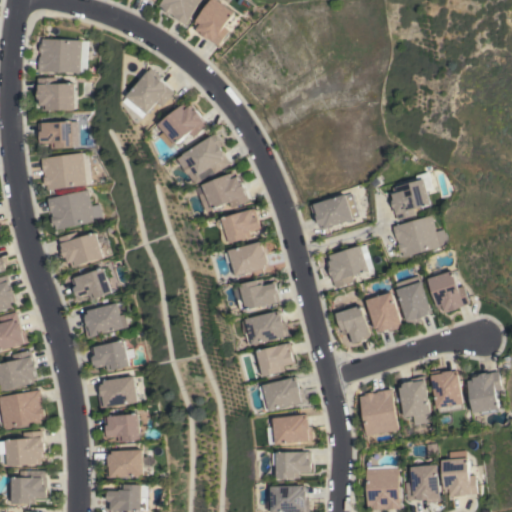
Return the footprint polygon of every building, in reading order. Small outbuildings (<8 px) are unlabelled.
[(200,0),(185,24),(173,16),(174,16),(170,13),(170,14),(162,9),(163,8),(159,5),(162,0),(200,0)] [(218,0),(234,12),(223,27),(229,30),(218,46),(209,39),(208,40),(195,30),(198,26),(194,23),(210,0),(218,0)] [(39,71),(39,56),(40,56),(40,52),(39,52),(40,43),(42,43),(42,38),(88,40),(87,73),(39,71)] [(128,96),(152,67),(162,76),(160,78),(166,83),(166,84),(175,92),(163,105),(158,101),(148,113),(128,96)] [(75,109),(43,110),(42,105),(39,105),(39,99),(38,99),(37,91),(38,91),(37,78),(56,77),(56,83),(74,83),(75,109)] [(160,124),(185,103),(188,107),(192,104),(209,125),(194,137),(190,132),(177,144),(160,124)] [(72,120),(74,147),(51,148),(51,143),(39,144),(38,123),(72,120)] [(216,133),(221,141),(220,141),(222,145),(220,146),(225,153),(224,153),(230,163),(216,173),(203,180),(196,184),(190,173),(188,174),(183,166),(184,165),(180,158),(216,133)] [(81,152),(87,152),(91,183),(86,183),(86,184),(48,190),(47,185),(45,185),(41,158),(81,152)] [(435,189),(427,191),(431,204),(414,208),(416,215),(398,220),(395,208),(394,209),(391,200),(393,199),(391,193),(397,191),(396,186),(418,181),(417,175),(429,171),(435,189)] [(233,172),(236,177),(238,176),(240,181),(242,181),(246,189),(245,189),(250,200),(233,208),(230,202),(214,209),(213,208),(207,210),(200,194),(201,193),(199,187),(233,172)] [(88,189),(91,205),(99,204),(102,218),(94,220),(94,221),(56,230),(55,225),(53,225),(51,216),(52,216),(51,212),(50,212),(47,198),(88,189)] [(359,216),(353,218),(353,219),(325,228),(321,229),(318,217),(314,218),(310,205),(345,194),(346,195),(352,193),(359,216)] [(226,244),(224,243),(222,239),(223,233),(219,227),(218,224),(219,220),(223,219),(223,218),(252,209),(254,217),(257,216),(257,217),(259,217),(261,225),(260,225),(261,228),(250,231),(251,235),(247,236),(248,238),(226,244)] [(432,215),(437,231),(445,229),(449,244),(404,257),(403,252),(400,252),(393,226),(432,215)] [(72,267),(70,262),(66,263),(58,237),(76,231),(78,238),(95,232),(103,257),(72,267)] [(265,240),(269,253),(267,253),(269,261),(268,261),(269,267),(237,276),(233,261),(229,262),(226,253),(230,252),(230,250),(265,240)] [(366,244),(373,269),(351,275),(353,282),(335,287),(332,276),(331,276),(326,261),(330,260),(331,260),(329,255),(366,244)] [(428,278),(433,276),(432,270),(440,267),(440,265),(447,263),(450,272),(453,271),(458,287),(465,285),(470,303),(460,306),(460,307),(444,312),(443,308),(438,310),(428,278)] [(112,277),(106,278),(111,292),(90,300),(88,294),(78,298),(71,279),(108,266),(112,277)] [(0,311),(0,277),(8,275),(11,286),(12,286),(16,300),(12,302),(14,307),(0,311)] [(241,309),(238,299),(244,298),(241,284),(263,278),(264,283),(274,281),(275,284),(276,283),(278,292),(277,292),(279,301),(247,309),(247,308),(241,309)] [(421,281),(432,313),(420,317),(421,320),(408,324),(396,289),(421,281)] [(391,291),(402,326),(390,330),(389,328),(382,331),(381,330),(376,332),(366,300),(391,291)] [(126,300),(129,313),(123,314),(126,326),(123,327),(87,338),(85,328),(84,324),(86,323),(84,316),(85,316),(84,311),(126,300)] [(361,305),(372,336),(362,339),(363,340),(355,343),(354,342),(351,343),(348,332),(343,334),(336,313),(361,305)] [(279,310),(280,315),(281,315),(283,322),(285,321),(287,330),(288,330),(289,335),(253,344),(253,343),(249,344),(246,333),(245,333),(244,328),(244,325),(243,319),(246,318),(279,310)] [(0,323),(2,323),(0,316),(17,311),(21,322),(23,330),(26,329),(30,342),(0,351),(0,323)] [(129,365),(107,370),(106,365),(95,367),(90,347),(123,340),(129,365)] [(257,351),(290,342),(295,362),(284,365),(285,370),(264,376),(257,351)] [(4,390),(1,377),(0,377),(0,364),(15,361),(14,354),(32,350),(34,361),(35,361),(38,370),(36,370),(38,376),(35,377),(36,382),(4,390)] [(463,403),(462,403),(463,408),(439,412),(438,408),(437,408),(431,371),(443,369),(444,371),(452,370),(452,371),(457,370),(463,403)] [(502,389),(499,390),(500,397),(497,398),(499,408),(498,408),(499,411),(482,414),(481,411),(473,413),(467,376),(499,371),(502,389)] [(137,402),(100,408),(98,393),(101,393),(100,386),(101,385),(100,381),(133,375),(137,402)] [(264,384),(296,376),(297,381),(298,381),(300,388),(303,387),(306,400),(302,401),(303,402),(270,410),(270,409),(266,410),(263,399),(262,399),(261,395),(262,390),(260,387),(261,386),(264,384)] [(399,384),(404,383),(404,382),(411,381),(411,378),(424,376),(431,413),(429,413),(431,421),(414,424),(413,415),(405,417),(399,384)] [(360,396),(365,395),(365,393),(374,392),(374,393),(377,392),(377,391),(391,388),(399,429),(367,435),(360,396)] [(0,397),(41,389),(43,403),(42,404),(43,408),(44,408),(45,416),(41,417),(42,422),(6,429),(0,397)] [(140,439),(118,442),(118,436),(106,437),(104,417),(138,413),(140,439)] [(308,414),(308,418),(309,418),(310,426),(312,426),(314,440),(271,445),(269,428),(275,427),(274,418),(308,414)] [(3,466),(1,441),(25,438),(25,432),(44,430),(47,457),(42,458),(42,463),(3,466)] [(436,443),(437,457),(427,458),(426,444),(436,443)] [(107,477),(106,464),(108,464),(108,456),(109,456),(109,451),(142,449),(143,476),(107,477)] [(278,464),(275,464),(274,452),(307,451),(311,451),(312,461),(313,469),(312,469),(312,472),(301,472),(301,478),(279,478),(278,464)] [(467,457),(469,475),(475,475),(477,493),(465,494),(465,495),(450,496),(449,492),(444,492),(442,460),(467,457)] [(400,508),(373,509),(373,507),(367,508),(366,469),(367,469),(367,466),(382,466),(383,465),(384,464),(387,465),(389,464),(392,465),(396,465),(396,467),(398,467),(400,508)] [(437,464),(440,501),(427,502),(427,499),(419,500),(419,499),(407,500),(405,482),(412,481),(411,466),(437,464)] [(14,477),(28,477),(28,470),(46,470),(46,477),(47,477),(47,498),(36,498),(36,503),(14,503),(14,477)] [(107,509),(108,488),(119,489),(119,483),(148,485),(147,498),(146,498),(146,510),(140,510),(140,511),(107,509)] [(274,511),(274,510),(270,510),(270,501),(273,501),(273,486),(306,485),(307,490),(308,490),(308,498),(310,498),(310,502),(311,502),(311,511),(274,511)]
